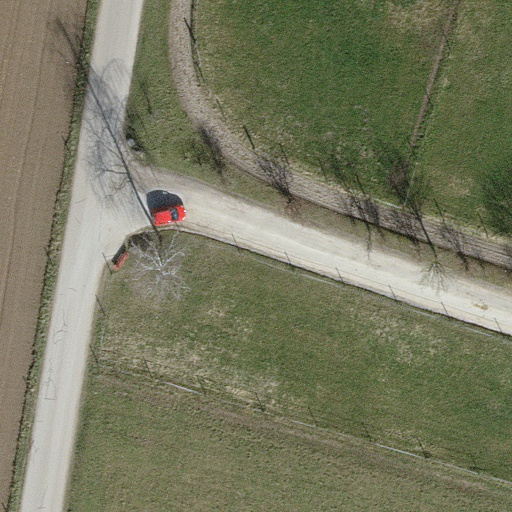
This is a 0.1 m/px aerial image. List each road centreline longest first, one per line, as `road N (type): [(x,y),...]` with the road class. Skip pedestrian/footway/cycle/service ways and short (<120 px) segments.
road 1 (residential): [(122,0),(42,511)]
road 2 (unknown): [(511,257),(309,191),(244,160),(195,111),(181,54),(183,0)]
